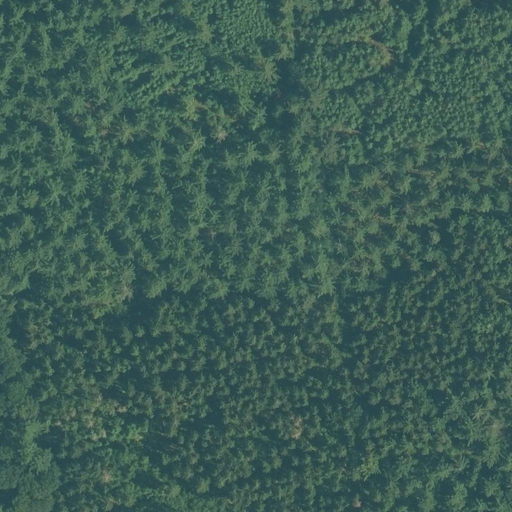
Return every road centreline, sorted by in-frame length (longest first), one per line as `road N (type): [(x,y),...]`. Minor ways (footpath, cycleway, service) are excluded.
road 1 (track): [(322,169),(359,395),(355,444),(368,511)]
road 2 (track): [(0,212),(58,511)]
road 3 (track): [(511,129),(322,169)]
road 4 (track): [(322,169),(290,0)]
